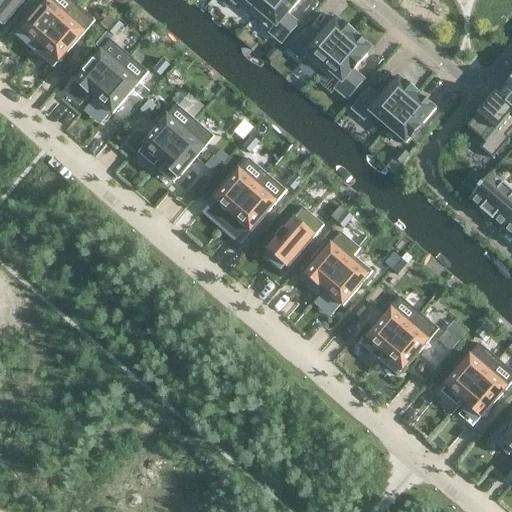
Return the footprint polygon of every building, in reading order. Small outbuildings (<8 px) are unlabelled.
[(0,0),(0,23),(3,26),(25,0),(0,0)] [(68,0),(48,0),(21,31),(40,48),(76,6),(68,0)] [(241,0),(258,14),(269,0),(227,0),(235,7),(241,0)] [(289,16),(302,0),(269,0),(258,14),(274,28),(268,35),(281,46),(299,25),(289,16)] [(76,6),(40,48),(59,64),(95,23),(76,6)] [(110,15),(100,26),(107,32),(116,21),(110,15)] [(324,70),(354,34),(336,18),(317,40),(306,31),(289,52),(301,62),(307,56),(324,70)] [(116,21),(107,32),(113,37),(123,26),(116,21)] [(355,72),(373,51),(354,34),(324,70),(340,84),(334,91),(347,102),(365,81),(355,72)] [(111,41),(75,83),(94,99),(129,57),(111,41)] [(129,57),(94,99),(113,115),(148,74),(129,57)] [(163,61),(153,72),(160,77),(169,66),(163,61)] [(388,131),(418,94),(399,78),(380,100),(369,90),(351,111),(364,122),(370,115),(388,131)] [(511,107),(511,82),(500,97),(511,107)] [(437,111),(418,94),(388,131),(406,146),(437,111)] [(511,107),(500,97),(497,95),(467,129),(485,144),(480,149),(492,160),(509,140),(506,137),(511,129),(511,107)] [(149,101),(140,112),(147,118),(156,107),(149,101)] [(176,106),(141,147),(159,164),(195,122),(176,106)] [(195,122),(159,164),(178,180),(214,138),(195,122)] [(253,138),(243,149),(250,154),(259,144),(253,138)] [(402,151),(395,160),(401,165),(408,156),(402,151)] [(214,158),(206,168),(212,173),(221,163),(214,158)] [(248,160),(213,201),(232,218),(267,176),(248,160)] [(503,230),(511,219),(511,192),(492,175),(482,186),(481,185),(478,189),(479,190),(469,201),(503,230)] [(267,176),(232,218),(251,234),(286,192),(267,176)] [(296,176),(287,186),(293,192),(303,181),(296,176)] [(340,208),(330,219),(337,224),(346,213),(340,208)] [(303,209),(267,250),(288,268),(324,227),(303,209)] [(346,213),(337,224),(343,230),(353,219),(346,213)] [(511,237),(511,219),(503,230),(511,237)] [(334,241),(305,275),(324,291),(353,258),(334,241)] [(394,254),(385,265),(392,271),(401,260),(394,254)] [(353,258),(324,291),(343,308),(372,274),(353,258)] [(401,260),(392,271),(398,276),(407,266),(401,260)] [(401,298),(365,340),(384,356),(420,315),(401,298)] [(420,315),(384,356),(403,373),(439,331),(420,315)] [(485,324),(476,335),(482,341),(492,330),(485,324)] [(446,331),(437,342),(450,353),(459,343),(446,331)] [(480,345),(444,387),(463,403),(498,361),(480,345)] [(511,372),(498,361),(463,403),(482,419),(511,383),(511,372)] [(511,428),(501,441),(511,450),(511,428)]
